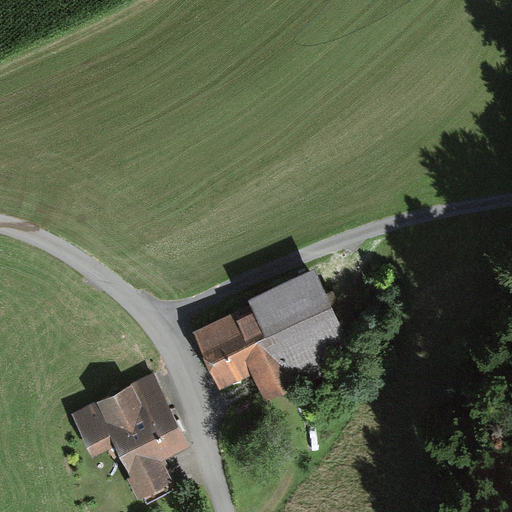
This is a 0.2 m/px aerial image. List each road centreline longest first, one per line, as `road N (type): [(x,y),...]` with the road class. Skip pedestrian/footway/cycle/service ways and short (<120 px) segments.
road 1 (unclassified): [(0,226),(77,259),(157,325),(183,369),(225,511)]
road 2 (track): [(511,204),(379,234),(157,325)]
road 3 (track): [(150,0),(0,77)]
